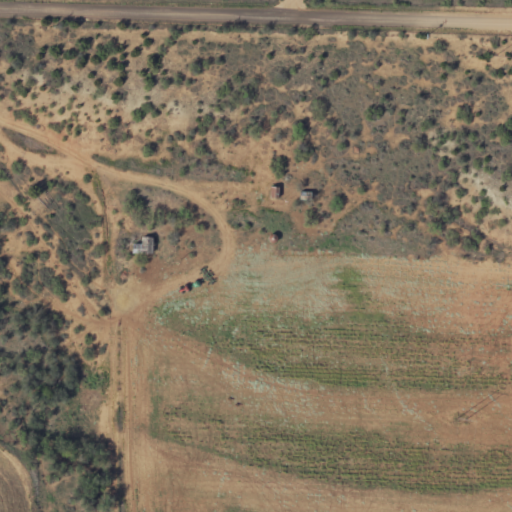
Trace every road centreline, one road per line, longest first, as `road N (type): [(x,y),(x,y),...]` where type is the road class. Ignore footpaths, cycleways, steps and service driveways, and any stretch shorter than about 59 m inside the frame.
road 1 (residential): [(511,15),(0,2)]
road 2 (residential): [(0,123),(315,192)]
